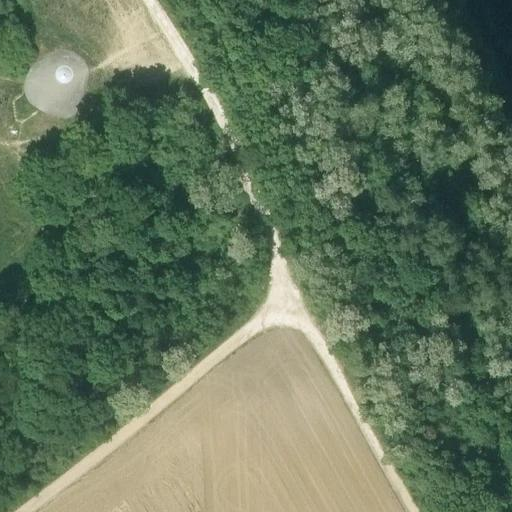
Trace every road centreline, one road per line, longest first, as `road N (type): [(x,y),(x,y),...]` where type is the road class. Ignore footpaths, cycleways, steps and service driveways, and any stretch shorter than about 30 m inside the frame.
road 1 (track): [(23,511),(293,293)]
road 2 (track): [(293,293),(289,243),(253,145),(194,50)]
road 3 (track): [(293,293),(325,325),(429,511)]
road 4 (track): [(37,139),(104,110),(194,50)]
